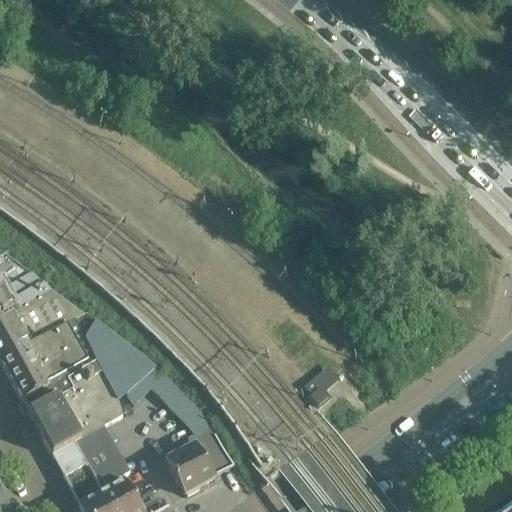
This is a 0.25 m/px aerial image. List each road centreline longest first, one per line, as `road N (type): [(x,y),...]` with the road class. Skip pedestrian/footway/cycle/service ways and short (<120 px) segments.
road 1 (primary): [(293,0),(511,202)]
road 2 (tertiary): [(511,341),(285,511)]
road 3 (primary): [(511,148),(434,75),(330,0)]
road 4 (tertiary): [(339,511),(511,383)]
